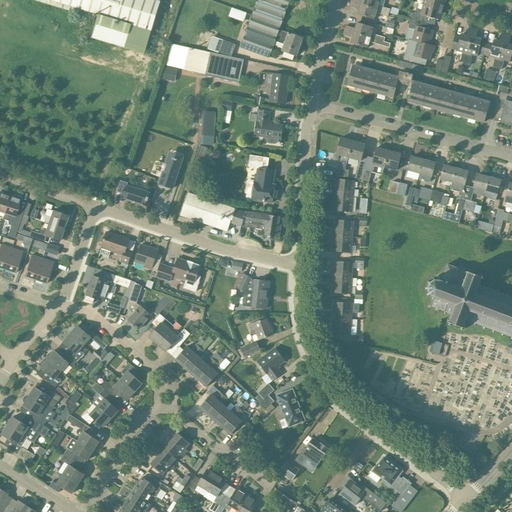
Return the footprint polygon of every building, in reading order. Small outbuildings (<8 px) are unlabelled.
[(34,0),(70,11),(71,11),(73,12),(72,13),(97,21),(92,38),(124,48),(123,48),(145,54),(161,1),(157,0),(34,0)] [(258,0),(253,15),(281,25),(289,0),(258,0)] [(389,12),(398,15),(399,9),(393,7),(390,9),(378,6),(380,0),(362,0),(362,1),(360,0),(351,0),(351,2),(389,12)] [(424,0),(424,5),(443,10),(445,0),(424,0)] [(389,12),(351,2),(350,6),(359,9),(358,15),(374,20),(376,13),(388,16),(389,12)] [(440,20),(443,10),(424,5),(422,10),(417,9),(415,13),(412,13),(409,13),(408,17),(411,18),(411,19),(422,22),(425,22),(426,17),(440,20)] [(233,7),(230,16),(245,22),(249,12),(233,7)] [(279,30),(281,25),(253,15),(241,48),(269,58),(275,42),(284,45),(282,51),(297,56),(303,38),(279,30)] [(405,39),(417,42),(429,45),(433,31),(421,27),(422,22),(411,19),(405,39)] [(393,34),(396,21),(389,20),(386,33),(393,34)] [(344,30),(384,41),(385,37),(372,34),(373,28),(357,23),(355,29),(346,26),(344,30)] [(460,62),(464,63),(474,29),(469,27),(467,36),(461,35),(461,37),(455,35),(451,49),(457,50),(457,51),(462,52),(460,62)] [(478,53),(484,55),(488,42),(476,39),(478,30),(474,29),(464,63),(464,65),(469,66),(470,65),(472,58),(471,56),(472,55),(477,56),(478,53)] [(384,41),(344,30),(343,35),(353,37),(351,43),(368,48),(369,42),(389,48),(390,43),(384,41)] [(493,43),(488,42),(484,55),(495,58),(493,67),(497,68),(506,34),(502,33),(499,42),(494,40),(493,43)] [(506,34),(497,68),(502,69),(504,60),(510,62),(510,61),(511,61),(511,45),(509,44),(511,36),(506,34)] [(236,45),(223,40),(218,51),(231,56),(236,45)] [(429,45),(417,42),(413,55),(410,54),(408,60),(414,62),(416,57),(430,61),(434,46),(429,45)] [(244,59),(171,44),(166,65),(184,69),(184,70),(206,75),(206,76),(239,83),(244,59)] [(443,61),(440,72),(447,74),(451,57),(445,55),(443,61)] [(435,70),(440,72),(443,61),(438,59),(435,70)] [(423,67),(399,60),(397,66),(421,72),(423,67)] [(177,69),(165,67),(162,79),(174,82),(177,69)] [(397,80),(352,67),(348,85),(393,98),(397,83),(412,87),(408,102),(484,122),(489,104),(411,83),(413,75),(400,71),(397,80)] [(289,76),(273,74),(270,102),(285,104),(289,76)] [(254,103),(264,105),(265,97),(256,96),(254,103)] [(231,110),(233,100),(225,98),(223,109),(231,110)] [(511,101),(502,99),(500,107),(504,108),(500,123),(511,125),(511,101)] [(258,109),(257,115),(250,114),(250,121),(257,122),(255,136),(267,137),(266,140),(269,143),(275,144),(278,142),(279,139),(281,139),(283,125),(269,124),(271,111),(258,109)] [(216,112),(203,111),(201,135),(215,136),(216,112)] [(149,133),(141,156),(153,160),(161,138),(149,133)] [(336,155),(349,158),(353,141),(341,138),(336,155)] [(353,141),(349,158),(361,161),(365,145),(353,141)] [(199,145),(195,160),(202,163),(207,148),(199,145)] [(372,164),(384,167),(388,151),(377,148),(372,164)] [(401,154),(388,151),(384,167),(397,171),(401,154)] [(264,157),(250,155),(248,167),(258,168),(256,182),(255,182),(255,183),(250,182),(248,184),(246,198),(247,202),(250,202),(252,200),(272,203),(275,185),(273,185),(275,171),(262,169),(264,157)] [(408,170),(420,173),(424,160),(411,157),(408,170)] [(168,158),(159,184),(173,189),(182,162),(181,162),(168,158)] [(420,173),(419,179),(430,182),(435,163),(424,160),(420,173)] [(444,166),(441,179),(442,179),(441,181),(445,182),(445,180),(452,182),(456,169),(444,166)] [(355,178),(362,180),(365,169),(357,167),(356,172),(349,171),(349,178),(355,178)] [(349,178),(349,171),(349,170),(337,169),(336,176),(349,178)] [(365,169),(362,180),(369,182),(372,171),(365,169)] [(452,182),(450,190),(459,192),(458,197),(460,198),(461,198),(463,193),(464,189),(465,185),(468,172),(456,169),(452,182)] [(474,188),(473,194),(484,197),(489,178),(477,174),(474,188)] [(489,178),(484,197),(496,200),(501,181),(489,178)] [(336,179),(335,195),(353,197),(355,181),(336,179)] [(121,180),(117,192),(124,194),(123,198),(146,205),(147,201),(148,201),(149,198),(148,197),(150,193),(127,185),(128,183),(121,180)] [(396,194),(399,183),(392,181),(389,192),(396,194)] [(399,183),(396,194),(405,196),(407,185),(400,183),(399,183)] [(411,205),(412,201),(416,188),(410,187),(405,205),(411,207),(411,205)] [(419,198),(430,201),(433,190),(421,187),(420,190),(416,188),(412,201),(417,203),(419,198)] [(446,205),(449,194),(433,190),(430,201),(429,206),(431,206),(433,202),(446,205)] [(0,212),(4,214),(10,195),(0,192),(0,212)] [(188,193),(180,215),(227,231),(230,223),(242,227),(242,226),(265,230),(264,236),(279,239),(281,227),(278,227),(280,217),(246,212),(246,213),(235,210),(235,209),(188,193)] [(4,214),(2,219),(8,221),(8,225),(11,226),(7,236),(14,238),(20,221),(14,219),(21,199),(10,195),(4,214)] [(353,197),(335,195),(333,211),(352,213),(353,197)] [(455,216),(454,222),(459,224),(463,210),(465,200),(466,200),(461,198),(460,198),(460,199),(455,216)] [(465,200),(463,210),(474,213),(476,205),(477,203),(471,201),(466,200),(465,200)] [(27,203),(23,215),(28,217),(30,217),(34,205),(27,203)] [(48,224),(64,229),(68,216),(47,209),(45,215),(50,217),(48,224)] [(504,210),(499,209),(494,226),(493,229),(492,232),(500,234),(502,227),(501,227),(503,220),(511,222),(511,214),(504,212),(504,210)] [(28,217),(23,215),(17,232),(44,242),(46,236),(59,241),(61,236),(63,236),(64,236),(66,231),(65,230),(64,229),(48,224),(46,229),(40,230),(39,233),(31,231),(30,233),(22,230),(24,224),(26,224),(28,217)] [(334,236),(352,237),(354,221),(335,220),(334,236)] [(486,224),(484,231),(492,233),(492,232),(493,229),(494,226),(486,224)] [(107,232),(101,248),(111,251),(124,255),(121,262),(128,265),(133,252),(126,250),(128,243),(129,240),(107,232)] [(351,253),(352,237),(334,236),(333,252),(351,253)] [(0,268),(4,270),(12,248),(0,245),(0,268)] [(152,270),(157,271),(160,264),(163,255),(157,253),(158,251),(141,245),(135,262),(145,265),(144,268),(152,270)] [(12,248),(4,270),(16,273),(23,252),(12,248)] [(99,254),(99,256),(108,259),(109,257),(111,251),(101,248),(99,254)] [(24,276),(35,280),(42,259),(31,255),(24,276)] [(42,259),(35,280),(46,284),(54,263),(42,259)] [(188,261),(187,262),(178,259),(174,269),(160,264),(157,271),(156,276),(170,281),(172,277),(179,280),(180,279),(186,280),(185,282),(186,282),(184,288),(196,292),(198,286),(199,282),(199,283),(200,282),(199,282),(201,277),(197,275),(200,266),(199,266),(199,265),(198,265),(198,267),(193,265),(188,263),(189,261),(188,261)] [(232,269),(242,271),(243,263),(233,261),(232,269)] [(335,261),(333,277),(352,278),(353,262),(335,261)] [(459,269),(448,265),(442,281),(440,281),(435,280),(430,283),(428,289),(430,294),(434,297),(435,297),(431,306),(452,314),(449,322),(464,328),(467,320),(506,335),(511,337),(511,342),(507,346),(508,353),(511,354),(511,297),(480,285),(483,278),(468,272),(469,269),(460,266),(459,269)] [(252,278),(244,274),(238,289),(244,292),(243,306),(267,309),(270,282),(254,280),(251,279),(252,278)] [(128,288),(132,290),(135,282),(131,280),(131,281),(116,275),(113,283),(93,276),(90,286),(108,292),(113,294),(115,287),(117,284),(129,288),(128,288)] [(352,278),(333,277),(332,293),(351,294),(352,278)] [(129,299),(129,301),(137,303),(142,287),(135,282),(132,290),(129,299)] [(106,298),(108,292),(90,286),(86,296),(87,296),(85,300),(93,303),(94,298),(107,303),(104,310),(119,315),(122,308),(119,307),(110,303),(111,300),(106,298)] [(362,299),(363,291),(355,291),(354,299),(362,299)] [(334,302),(333,318),(351,319),(352,313),(359,313),(359,304),(353,303),(334,302)] [(133,315),(128,320),(129,321),(129,324),(131,326),(133,326),(134,325),(139,329),(151,315),(140,306),(133,315)] [(149,337),(157,344),(170,330),(173,326),(169,322),(160,314),(152,323),(157,328),(149,337)] [(350,335),(351,319),(333,318),(332,334),(350,335)] [(266,319),(250,325),(252,331),(251,332),(252,336),(256,335),(258,340),(274,334),(270,325),(269,325),(266,319)] [(71,333),(70,334),(84,346),(95,333),(90,329),(87,334),(78,326),(76,328),(74,326),(72,326),(70,330),(70,332),(71,333)] [(166,351),(172,355),(179,346),(186,338),(189,335),(183,330),(180,333),(177,330),(174,334),(170,330),(157,344),(166,352),(166,351)] [(84,346),(70,334),(63,342),(72,350),(68,355),(77,362),(84,354),(80,350),(84,346)] [(363,336),(353,336),(352,343),(363,344),(363,336)] [(175,359),(183,366),(200,347),(205,342),(201,339),(196,344),(190,350),(187,346),(184,350),(179,346),(172,355),(176,359),(175,359)] [(449,345),(433,340),(430,352),(446,357),(449,345)] [(240,349),(237,351),(241,360),(245,358),(261,350),(256,341),(254,341),(240,348),(240,349)] [(191,373),(202,360),(199,357),(204,351),(200,347),(183,366),(191,373)] [(282,351),(279,348),(277,348),(276,349),(275,348),(258,361),(273,380),(281,374),(276,367),(285,361),(280,354),(281,354),(282,351)] [(102,361),(109,354),(109,353),(104,349),(100,353),(96,350),(93,354),(102,361)] [(46,358),(61,371),(68,363),(73,367),(77,362),(68,355),(64,359),(55,351),(53,354),(52,353),(50,352),(46,356),(47,357),(46,358)] [(215,361),(198,380),(207,387),(218,374),(214,370),(224,360),(220,356),(215,361)] [(202,360),(191,373),(198,380),(215,361),(211,357),(206,363),(202,360)] [(57,376),(61,371),(46,358),(45,359),(44,358),(41,362),(41,364),(43,365),(41,368),(50,376),(46,380),(55,388),(61,380),(57,376)] [(96,358),(92,363),(96,367),(101,361),(96,358)] [(121,380),(134,392),(142,383),(133,375),(138,370),(129,363),(121,372),(125,375),(121,380)] [(221,376),(217,382),(222,386),(227,381),(221,376)] [(134,392),(121,380),(116,385),(111,380),(108,383),(106,381),(101,386),(114,398),(118,392),(127,400),(134,392)] [(260,403),(261,404),(269,396),(268,395),(274,390),(268,383),(258,393),(259,394),(255,398),(260,403)] [(56,389),(67,399),(69,397),(58,387),(56,389)] [(44,406),(50,410),(51,410),(54,406),(57,401),(58,402),(61,397),(47,388),(43,393),(35,388),(29,397),(44,406)] [(93,403),(97,407),(111,419),(118,410),(109,402),(114,398),(105,390),(93,403)] [(301,412),(292,390),(277,396),(289,427),(306,420),(303,411),(301,412)] [(207,414),(224,395),(221,392),(215,398),(211,394),(200,407),(207,414)] [(207,414),(215,421),(226,408),(223,405),(228,399),(224,395),(207,414)] [(30,417),(36,421),(43,426),(47,420),(44,419),(50,410),(44,406),(29,397),(27,396),(25,397),(23,400),(24,402),(25,403),(23,406),(33,412),(30,417)] [(255,408),(263,417),(275,408),(271,404),(274,401),(269,396),(261,404),(260,403),(255,408)] [(73,405),(69,401),(67,403),(71,415),(76,407),(73,405)] [(215,421),(223,428),(239,408),(236,405),(230,411),(226,408),(215,421)] [(242,405),(239,408),(223,428),(231,435),(242,422),(238,418),(243,412),(246,408),(242,405)] [(104,427),(111,419),(97,407),(90,415),(86,412),(82,417),(90,424),(94,419),(104,427)] [(13,417),(7,426),(27,439),(34,443),(40,434),(45,437),(49,430),(43,426),(36,421),(31,428),(13,417)] [(81,437),(78,441),(93,451),(99,442),(89,435),(93,429),(84,423),(80,428),(78,429),(76,431),(77,434),(81,437)] [(27,439),(7,426),(2,435),(21,447),(17,454),(31,463),(35,455),(22,447),(27,439)] [(171,441),(185,454),(188,450),(186,448),(190,444),(178,433),(171,441)] [(68,448),(64,454),(72,459),(76,453),(87,460),(89,457),(91,458),(93,458),(95,455),(94,453),(93,452),(93,451),(78,441),(73,438),(66,448),(68,448)] [(329,449),(313,438),(306,449),(304,448),(296,460),(303,465),(307,459),(317,465),(323,457),(327,460),(332,453),(328,450),(329,449)] [(185,454),(171,441),(164,449),(176,459),(180,455),(182,457),(185,454)] [(38,453),(44,455),(47,449),(40,447),(38,453)] [(158,457),(171,469),(174,466),(172,464),(176,459),(164,449),(158,457)] [(78,462),(72,459),(64,454),(60,460),(65,463),(59,472),(78,484),(84,475),(74,468),(78,462)] [(171,469),(158,457),(151,465),(162,475),(167,470),(169,472),(171,469)] [(384,457),(373,471),(381,477),(402,494),(410,484),(403,478),(402,480),(398,477),(402,471),(384,457)] [(299,470),(287,461),(279,472),(292,481),(299,470)] [(207,491),(217,476),(207,470),(201,480),(195,476),(189,486),(195,490),(198,485),(207,491)] [(373,471),(369,477),(377,483),(381,477),(373,471)] [(72,493),(78,484),(63,475),(57,484),(53,481),(49,487),(58,493),(62,487),(72,493)] [(153,494),(152,495),(154,497),(154,496),(156,497),(161,490),(159,488),(162,483),(150,476),(147,481),(142,477),(137,485),(153,494)] [(209,509),(212,511),(215,511),(226,495),(220,491),(226,481),(217,476),(204,496),(213,502),(209,509)] [(184,480),(183,480),(180,484),(178,488),(174,485),(173,488),(181,493),(187,482),(184,480)] [(352,481),(341,494),(356,505),(362,497),(381,511),(387,504),(363,485),(361,488),(352,481)] [(137,485),(133,492),(148,502),(152,495),(153,494),(137,485)] [(0,488),(0,511),(4,511),(8,507),(2,503),(8,494),(0,488)] [(231,507),(238,511),(248,494),(237,488),(231,498),(226,495),(215,511),(222,511),(225,508),(229,511),(231,507)] [(148,502),(133,492),(128,499),(147,511),(152,505),(147,502),(148,502)] [(258,501),(248,494),(238,511),(240,511),(253,511),(252,511),(258,501)] [(176,503),(177,503),(181,506),(182,506),(186,499),(181,496),(176,503)] [(147,511),(128,499),(123,507),(131,511),(147,511)] [(330,499),(321,510),(323,511),(346,511),(347,511),(330,499)] [(392,507),(398,511),(402,511),(406,507),(397,500),(392,507)] [(25,511),(29,507),(19,501),(13,510),(8,507),(4,511),(25,511)]
